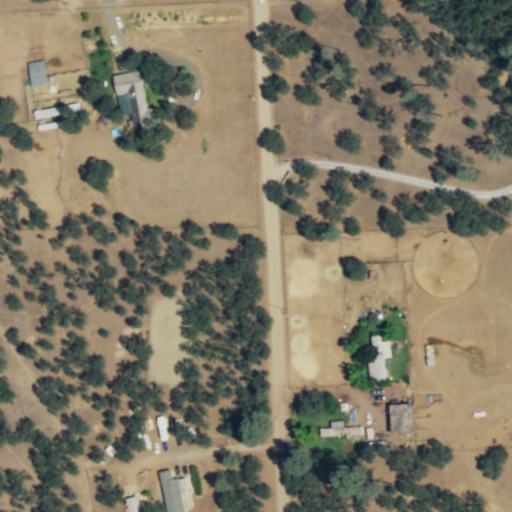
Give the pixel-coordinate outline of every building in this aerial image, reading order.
[(48,84),(45,59),(28,62),(32,86),(48,84)] [(135,129),(163,124),(160,110),(151,112),(144,70),(115,74),(120,107),(131,105),(135,129)] [(384,358),(393,357),(391,340),(382,341),(381,334),(371,335),(374,359),(369,360),(371,380),(386,378),(384,358)] [(395,434),(418,433),(417,403),(394,404),(395,434)] [(344,426),(344,420),(332,420),(332,427),(324,427),(324,435),(363,434),(363,425),(344,426)] [(186,511),(184,492),(190,492),(187,477),(174,479),(173,469),(160,471),(167,511),(186,511)] [(142,511),(139,496),(127,498),(129,511),(142,511)]
